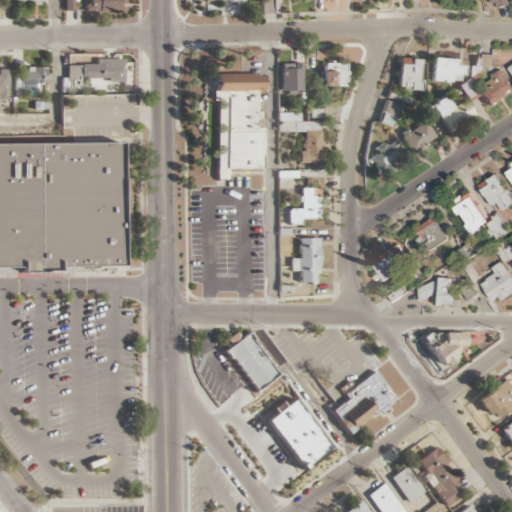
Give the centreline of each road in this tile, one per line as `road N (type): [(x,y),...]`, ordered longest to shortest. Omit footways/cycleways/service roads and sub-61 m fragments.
road 1 (residential): [(163,37),(511,32)]
road 2 (residential): [(167,315),(511,324)]
road 3 (residential): [(375,320),(350,280),(350,164),(381,29)]
road 4 (tertiary): [(163,37),(167,315)]
road 5 (residential): [(295,511),(511,346)]
road 6 (residential): [(511,503),(375,320)]
road 7 (residential): [(349,227),(372,220),(511,126)]
road 8 (residential): [(0,39),(163,37)]
road 9 (residential): [(269,511),(194,413),(167,400)]
